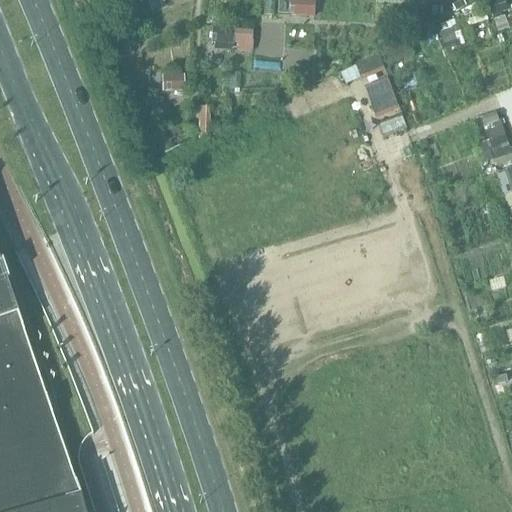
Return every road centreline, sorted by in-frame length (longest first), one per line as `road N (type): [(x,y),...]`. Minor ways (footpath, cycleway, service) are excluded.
road 1 (primary): [(215,511),(162,339),(30,0)]
road 2 (primary): [(0,44),(108,313),(174,511)]
